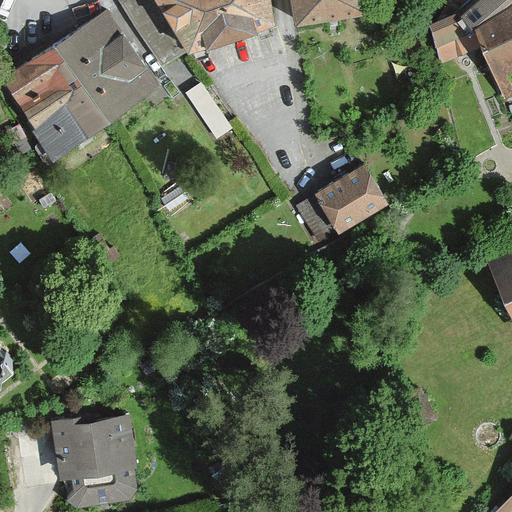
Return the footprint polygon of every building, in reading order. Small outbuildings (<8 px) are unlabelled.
[(167,90),(105,0),(90,0),(4,59),(70,156),(167,90)] [(275,0),(129,0),(166,61),(192,41),(198,52),(282,21),(275,0)] [(384,0),(298,0),(303,32),(342,27),(388,19),(384,0)] [(511,0),(472,0),(457,11),(475,34),(492,73),(511,63),(511,0)] [(342,27),(303,32),(315,116),(409,103),(401,45),(345,53),(342,27)] [(367,149),(305,189),(340,242),(402,202),(367,149)] [(511,242),(485,255),(511,313),(511,242)] [(0,369),(16,357),(0,335),(0,369)] [(134,407),(63,417),(76,504),(146,494),(134,407)] [(511,511),(511,497),(500,510),(502,511),(511,511)]
